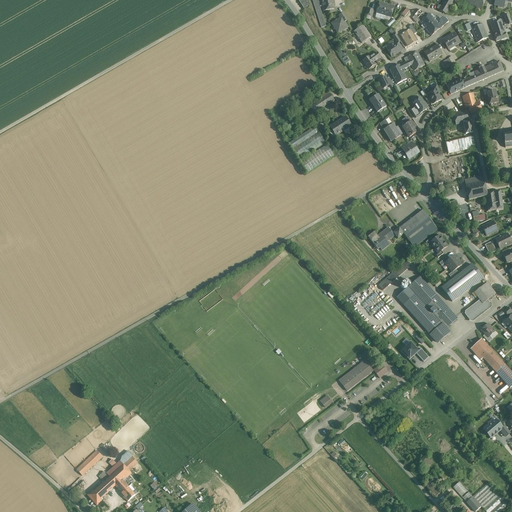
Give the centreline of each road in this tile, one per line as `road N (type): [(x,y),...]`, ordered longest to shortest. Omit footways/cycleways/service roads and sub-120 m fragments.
road 1 (track): [(0,402),(403,172)]
road 2 (unclassified): [(511,299),(236,511)]
road 3 (track): [(0,132),(231,0)]
road 4 (residential): [(507,74),(431,114),(425,194)]
road 5 (residential): [(347,94),(457,19)]
road 6 (tertiary): [(511,291),(425,194)]
road 7 (tertiary): [(425,194),(347,94)]
